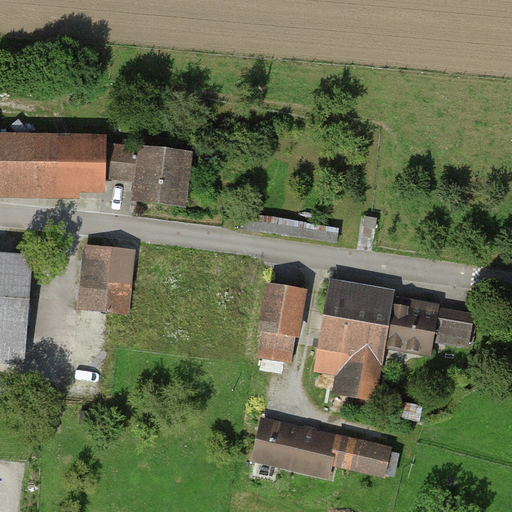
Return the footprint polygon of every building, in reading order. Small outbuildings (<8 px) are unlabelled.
[(106,136),(0,136),(0,199),(107,198),(106,136)] [(187,207),(192,151),(140,146),(135,203),(187,207)] [(132,292),(136,250),(85,246),(79,312),(130,317),(132,295),(132,292)] [(31,258),(0,255),(0,366),(25,368),(31,258)] [(332,282),(315,371),(378,383),(385,349),(432,358),(435,343),(466,349),(472,314),(394,300),(395,294),(332,282)] [(295,368),(307,289),(268,283),(255,362),(295,368)] [(396,451),(263,423),(254,465),(333,482),(336,470),(390,482),(396,451)]
